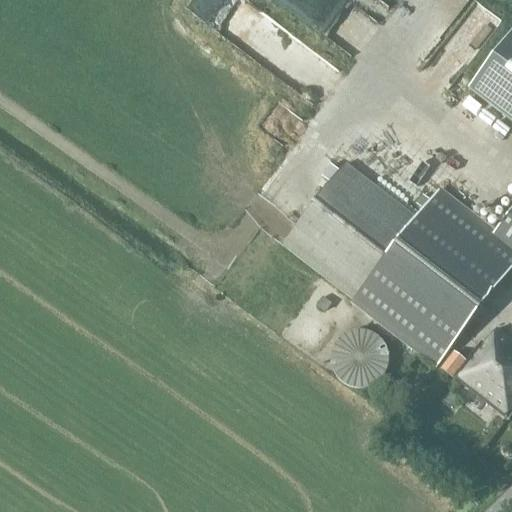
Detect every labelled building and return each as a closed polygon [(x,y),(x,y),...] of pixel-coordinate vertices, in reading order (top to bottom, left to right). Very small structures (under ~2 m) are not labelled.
[(511,28),(496,50),(464,92),(511,128),(511,28)] [(455,82),(463,72),(429,47),(411,72),(450,101),(460,86),(455,82)] [(345,165),(282,247),(438,367),(475,320),(511,271),(511,211),(494,236),(438,193),(430,202),(423,211),(416,220),(345,165)] [(482,343),(454,380),(506,421),(507,421),(511,414),(511,343),(497,331),(485,345),(482,343)] [(361,333),(355,333),(347,336),(343,339),(336,347),(334,352),(332,357),(332,363),(333,369),(335,375),(337,379),(342,384),(347,386),(351,388),(357,389),(364,389),(370,388),(376,385),(380,382),(383,378),(385,374),(387,371),(388,368),(389,365),(389,361),(389,358),(387,352),(388,351),(382,342),(378,338),(373,335),(368,334),(361,333)] [(389,452),(394,446),(389,441),(384,447),(389,452)]
